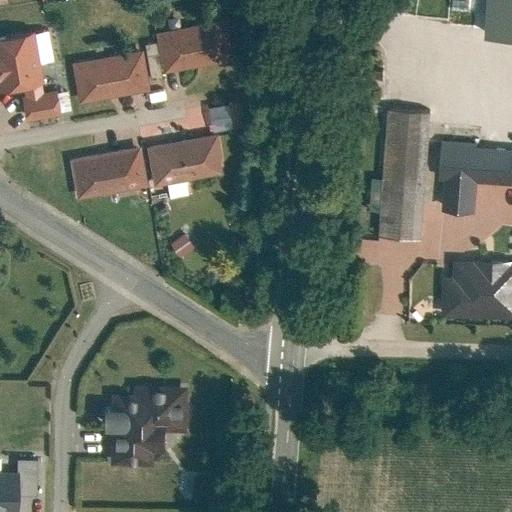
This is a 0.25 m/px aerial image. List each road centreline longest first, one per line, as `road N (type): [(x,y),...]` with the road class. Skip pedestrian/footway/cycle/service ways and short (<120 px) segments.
road 1 (tertiary): [(310,0),(287,341)]
road 2 (residential): [(133,274),(64,370),(60,511)]
road 3 (track): [(511,350),(287,341)]
road 4 (residential): [(133,274),(260,341),(287,341)]
road 5 (tertiary): [(287,341),(275,511)]
road 6 (residential): [(167,109),(0,140)]
road 7 (residential): [(0,189),(133,274)]
